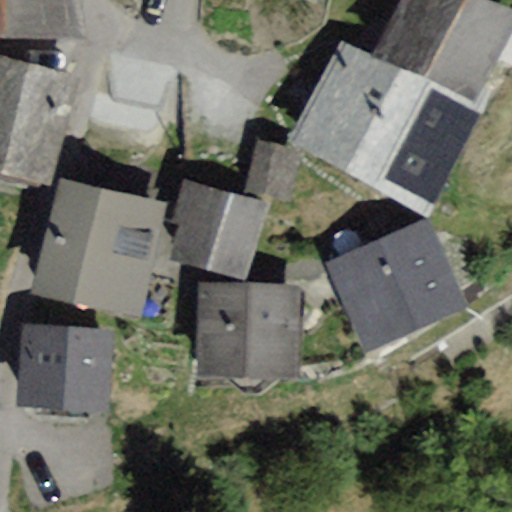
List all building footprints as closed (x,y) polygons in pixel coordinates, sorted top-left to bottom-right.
[(38,0),(0,0),(0,39),(37,41),(38,0)] [(411,0),(370,0),(338,60),(415,101),(456,23),(411,0)] [(428,128),(310,60),(260,147),(378,215),(428,128)] [(41,85),(0,74),(0,185),(15,190),(41,85)] [(261,163),(228,151),(212,195),(246,207),(261,163)] [(224,215),(153,193),(132,259),(203,281),(224,215)] [(102,315),(128,218),(49,197),(23,293),(102,315)] [(292,269),(327,351),(396,321),(361,240),(292,269)] [(257,376),(265,309),(172,299),(164,366),(257,376)] [(91,418),(100,334),(23,326),(15,410),(91,418)]
